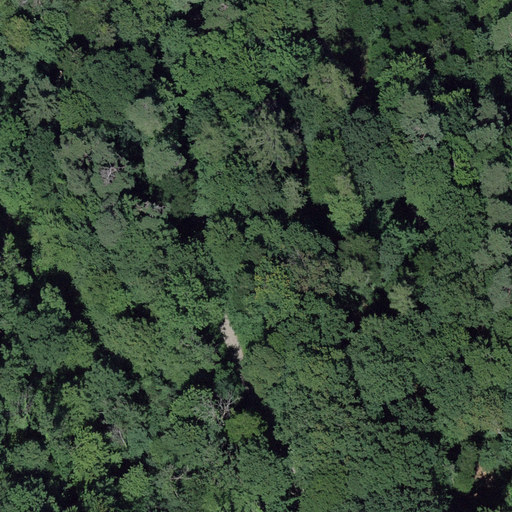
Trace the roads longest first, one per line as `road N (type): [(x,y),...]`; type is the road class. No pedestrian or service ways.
road 1 (track): [(189,0),(201,63),(198,162),(210,292),(316,511)]
road 2 (track): [(295,0),(317,42),(511,285)]
